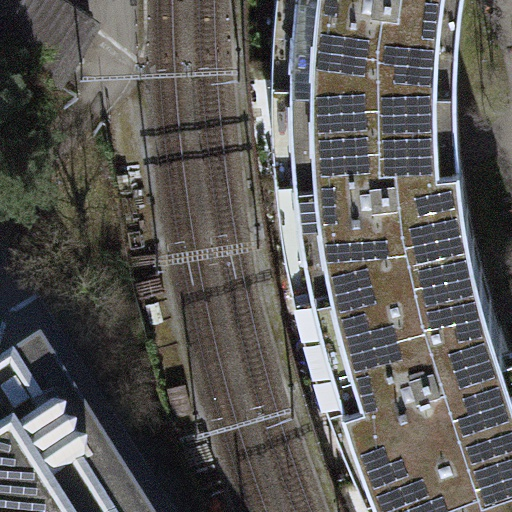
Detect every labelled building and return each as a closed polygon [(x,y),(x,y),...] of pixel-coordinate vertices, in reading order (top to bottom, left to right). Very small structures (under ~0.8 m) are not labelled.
[(0,0),(0,44),(57,81),(93,24),(54,0),(0,0)] [(54,0),(93,24),(99,15),(75,0),(54,0)] [(293,0),(292,61),(457,62),(459,0),(293,0)] [(300,201),(313,270),(475,234),(466,184),(458,118),(457,62),(292,61),(293,136),(300,201)] [(356,417),(377,471),(511,417),(511,358),(491,294),(475,234),(313,270),(328,327),(356,417)] [(133,511),(41,367),(0,393),(0,511),(133,511)] [(511,511),(511,417),(377,471),(393,511),(511,511)]
